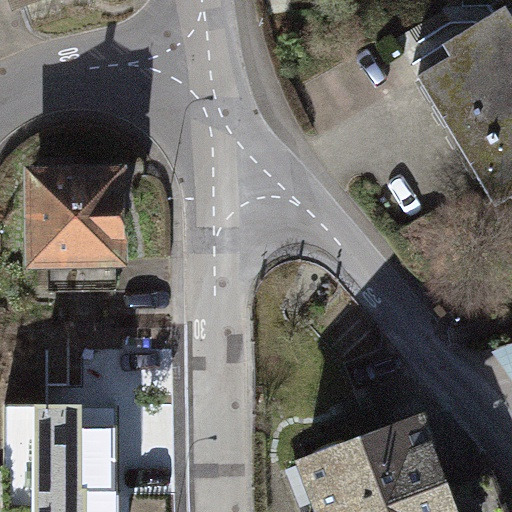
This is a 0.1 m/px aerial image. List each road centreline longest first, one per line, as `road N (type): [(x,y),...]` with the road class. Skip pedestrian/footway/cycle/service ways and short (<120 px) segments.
road 1 (residential): [(511,441),(323,224),(218,122)]
road 2 (residential): [(217,511),(218,122)]
road 3 (residential): [(218,122),(169,77),(110,64)]
road 4 (residential): [(218,122),(203,0)]
